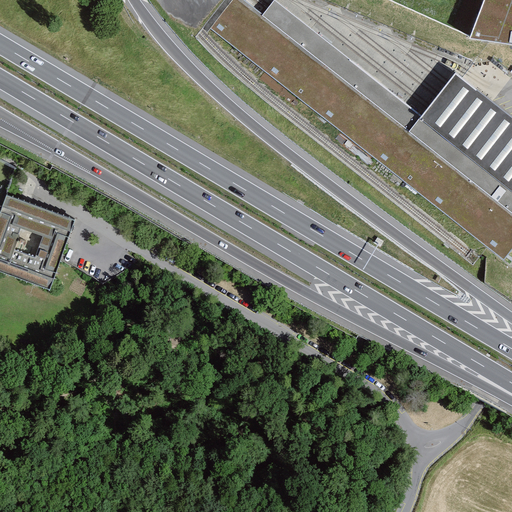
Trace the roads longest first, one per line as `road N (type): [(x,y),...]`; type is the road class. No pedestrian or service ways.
road 1 (motorway): [(0,78),(511,383)]
road 2 (motorway): [(511,348),(0,44)]
road 3 (motorway): [(58,148),(306,292),(511,399)]
road 4 (motorway): [(511,318),(250,123),(134,0)]
road 5 (residential): [(511,354),(467,421),(415,449),(403,511)]
